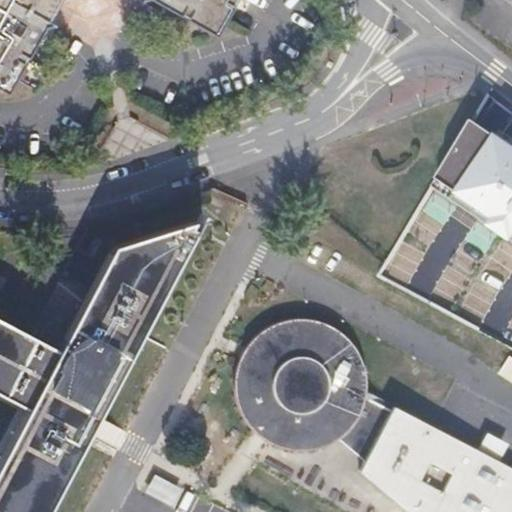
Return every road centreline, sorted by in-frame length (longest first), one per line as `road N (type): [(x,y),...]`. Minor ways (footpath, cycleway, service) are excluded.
road 1 (residential): [(0,196),(95,197),(203,163),(341,97)]
road 2 (residential): [(341,97),(447,38)]
